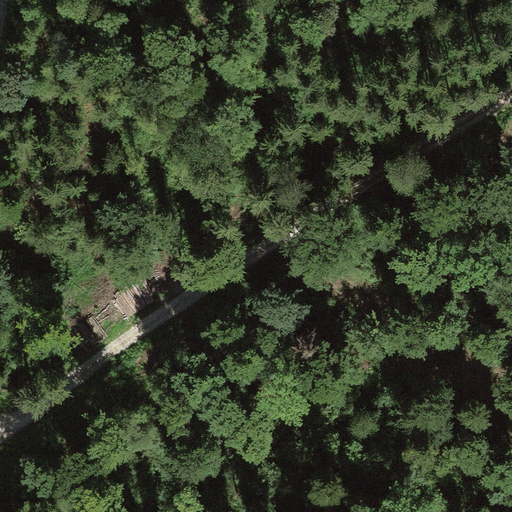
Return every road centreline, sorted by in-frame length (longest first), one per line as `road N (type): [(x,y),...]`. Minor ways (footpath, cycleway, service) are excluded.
road 1 (track): [(0,432),(325,213)]
road 2 (track): [(511,87),(325,213)]
